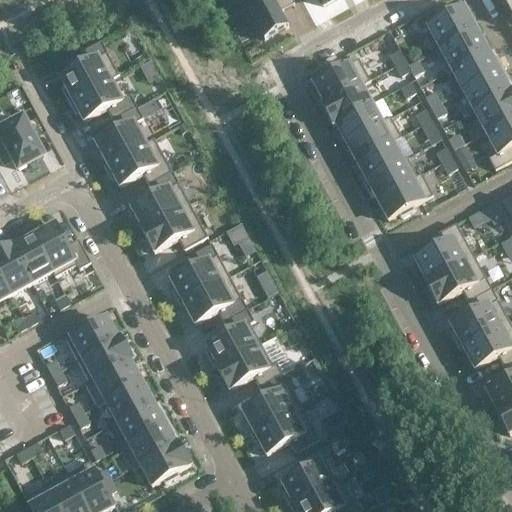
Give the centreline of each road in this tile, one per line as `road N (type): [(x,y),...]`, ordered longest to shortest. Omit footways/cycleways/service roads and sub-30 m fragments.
road 1 (residential): [(380,252),(285,82),(289,59),(399,0)]
road 2 (residential): [(231,482),(68,183)]
road 3 (residential): [(505,477),(380,252)]
road 4 (residential): [(380,252),(511,180)]
